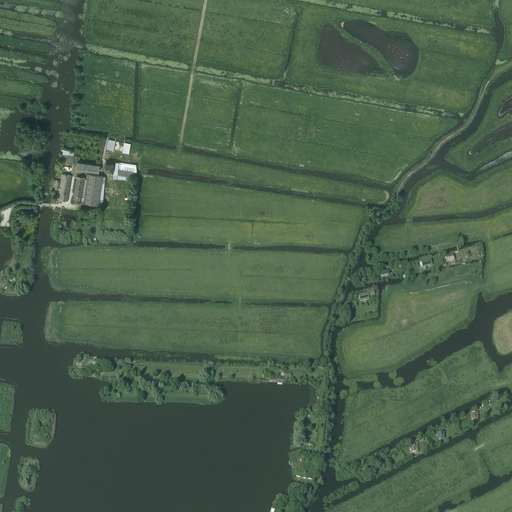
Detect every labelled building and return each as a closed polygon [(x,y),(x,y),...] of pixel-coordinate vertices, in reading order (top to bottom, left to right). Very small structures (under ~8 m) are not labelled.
[(112,150),(115,141),(108,139),(106,149),(112,150)] [(60,154),(59,162),(73,164),(74,159),(71,158),(72,156),(74,156),(75,152),(66,150),(65,154),(60,154)] [(104,165),(103,168),(104,171),(107,173),(113,173),(117,174),(117,175),(126,176),(126,180),(131,181),(133,171),(136,172),(136,168),(118,165),(118,162),(115,162),(113,163),(110,161),(105,162),(104,165)] [(77,162),(76,168),(99,170),(99,165),(77,162)] [(67,201),(71,175),(62,174),(60,187),(59,187),(60,181),(59,181),(58,182),(54,181),(53,184),(56,184),(55,189),(58,189),(58,188),(60,189),(58,199),(67,201)] [(75,177),(72,201),(98,206),(102,176),(87,174),(86,179),(75,177)] [(423,268),(432,265),(431,260),(419,262),(421,267),(422,267),(423,268)] [(365,301),(369,300),(368,297),(374,295),(373,291),(366,293),(366,294),(358,296),(360,301),(365,300),(365,301)]
